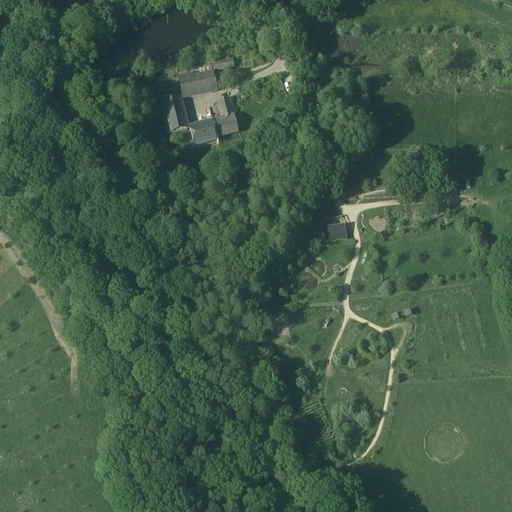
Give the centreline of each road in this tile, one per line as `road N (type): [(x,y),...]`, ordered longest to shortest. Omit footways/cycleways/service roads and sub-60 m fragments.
road 1 (track): [(301,500),(315,492),(321,468),(346,469),(378,437),(392,356),(381,332),(348,315),(357,243),(347,211),(329,196),(305,122)]
road 2 (track): [(54,71),(172,203)]
